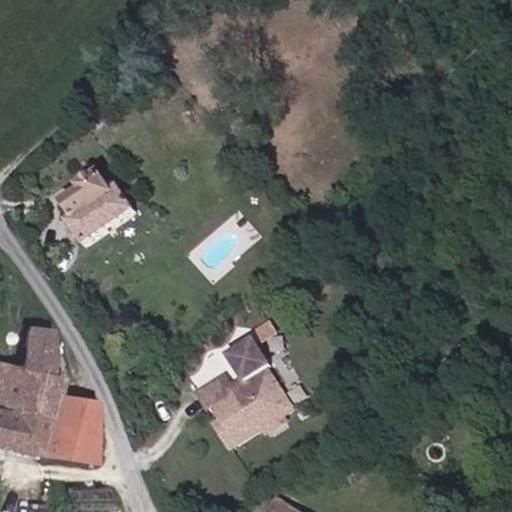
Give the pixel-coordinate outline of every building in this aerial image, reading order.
[(93,194),(81,201),(88,213),(119,191),(107,175),(89,187),(93,194)] [(94,245),(144,209),(127,186),(119,191),(88,213),(77,221),(94,245)] [(19,419),(49,423),(46,455),(101,462),(103,405),(66,401),(69,373),(57,372),(60,331),(32,328),(27,369),(19,419)] [(296,413),(254,344),(230,361),(248,387),(239,393),(228,378),(208,391),(237,427),(228,433),(241,451),(296,413)] [(27,369),(8,365),(0,402),(0,447),(14,450),(19,419),(27,369)] [(14,450),(46,455),(49,423),(19,419),(14,450)] [(67,489),(66,511),(114,511),(115,489),(67,489)] [(303,511),(279,498),(270,511),(303,511)]
